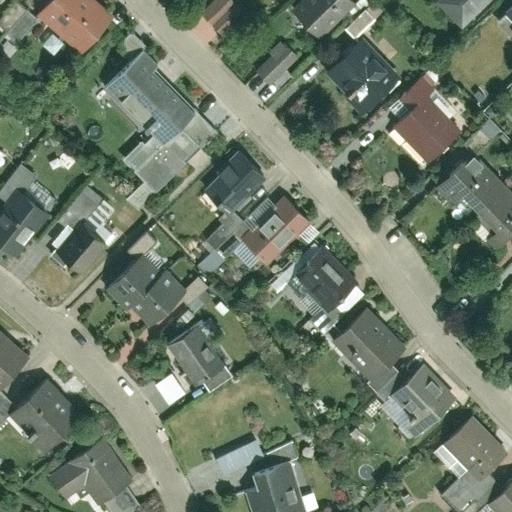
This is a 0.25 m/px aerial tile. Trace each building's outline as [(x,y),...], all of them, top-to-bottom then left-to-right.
[(10,0),(0,14),(0,28),(15,40),(34,16),(13,0),(10,0)] [(115,10),(103,0),(45,0),(38,10),(81,48),(115,10)] [(235,0),(212,0),(202,11),(223,33),(246,11),(235,0)] [(352,0),(296,0),(292,5),(321,33),(352,0)] [(351,33),(380,10),(372,0),(343,24),(351,33)] [(490,0),(438,0),(464,26),(490,0)] [(511,1),(501,12),(511,22),(511,1)] [(324,67),(365,107),(400,71),(360,31),(324,67)] [(257,97),(298,59),(281,41),(241,79),(257,97)] [(157,186),(216,126),(153,64),(159,58),(144,44),(106,82),(149,124),(122,152),(157,186)] [(392,122),(427,157),(463,120),(430,89),(434,85),(420,71),(400,91),(411,103),(392,122)] [(228,208),(266,170),(240,145),(202,183),(228,208)] [(495,244),(511,227),(511,185),(473,145),(437,181),(454,199),(464,189),(492,218),(481,229),(495,244)] [(0,207),(0,239),(15,251),(50,206),(25,187),(37,172),(21,160),(0,188),(0,194),(6,199),(0,207)] [(54,244),(83,268),(116,228),(101,216),(113,202),(88,182),(60,216),(70,224),(54,244)] [(267,256),(308,214),(283,189),(241,232),(267,256)] [(331,302),(357,276),(322,240),(295,265),(331,302)] [(132,299),(147,317),(186,282),(166,261),(160,266),(145,249),(105,285),(124,306),(132,299)] [(371,376),(407,341),(368,301),(332,335),(371,376)] [(225,359),(198,320),(167,341),(194,380),(225,359)] [(0,383),(30,351),(0,323),(0,383)] [(418,434),(458,393),(422,358),(390,391),(410,410),(402,419),(418,434)] [(43,445),(82,410),(47,372),(8,407),(43,445)] [(508,448),(471,410),(443,437),(467,462),(439,490),(459,510),(495,475),(488,467),(508,448)] [(132,476),(102,431),(49,466),(66,493),(84,481),(96,499),(132,476)] [(217,470),(262,455),(256,438),(212,454),(217,470)] [(252,511),(291,511),(306,509),(294,455),(254,464),(258,481),(246,484),(252,511)] [(511,511),(511,476),(488,500),(499,511),(511,511)]
